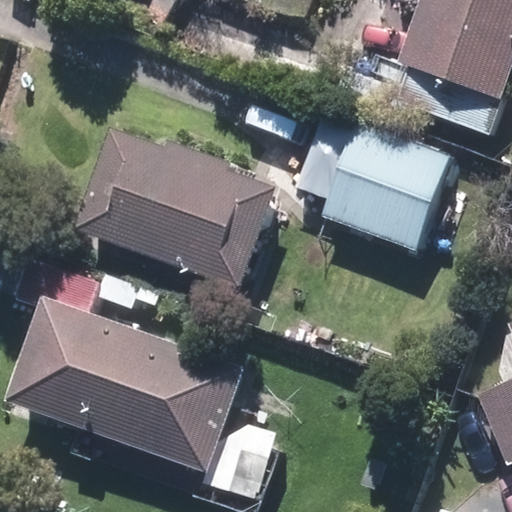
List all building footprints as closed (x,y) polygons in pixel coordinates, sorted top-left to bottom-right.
[(184,0),(83,0),(82,2),(167,39),(184,0)] [(261,19),(214,0),(203,0),(188,36),(244,59),(261,19)] [(511,0),(427,0),(402,78),(445,92),(444,95),(500,113),(511,76),(511,0)] [(289,193),(136,132),(99,224),(252,285),(289,193)] [(458,191),(365,153),(343,207),(436,244),(458,191)] [(250,370),(67,296),(27,394),(210,468),(250,370)] [(511,387),(497,393),(511,434),(511,387)]
